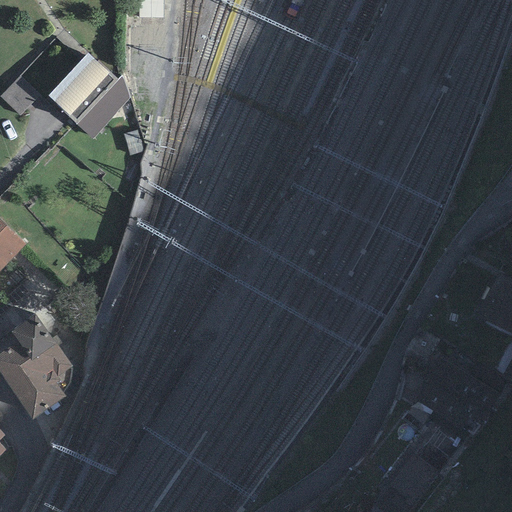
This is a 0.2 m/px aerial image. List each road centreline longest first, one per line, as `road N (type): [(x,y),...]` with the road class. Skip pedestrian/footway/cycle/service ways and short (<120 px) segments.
road 1 (residential): [(511,182),(447,261),(340,464),(274,511)]
road 2 (residential): [(0,389),(28,442),(2,511)]
